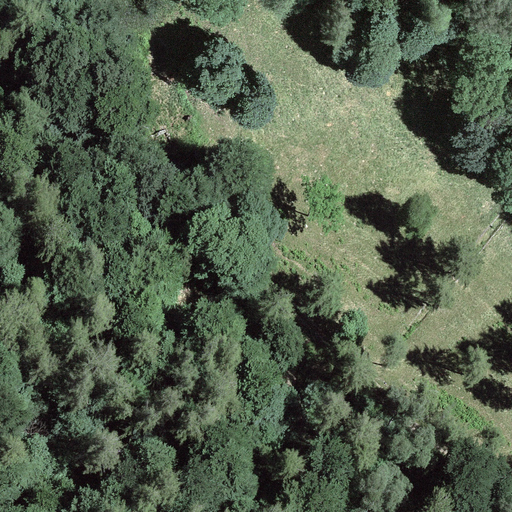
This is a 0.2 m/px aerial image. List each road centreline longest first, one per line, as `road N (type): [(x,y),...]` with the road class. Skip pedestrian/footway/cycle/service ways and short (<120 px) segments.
road 1 (track): [(11,0),(106,86),(375,381)]
road 2 (track): [(315,315),(300,414),(358,511)]
